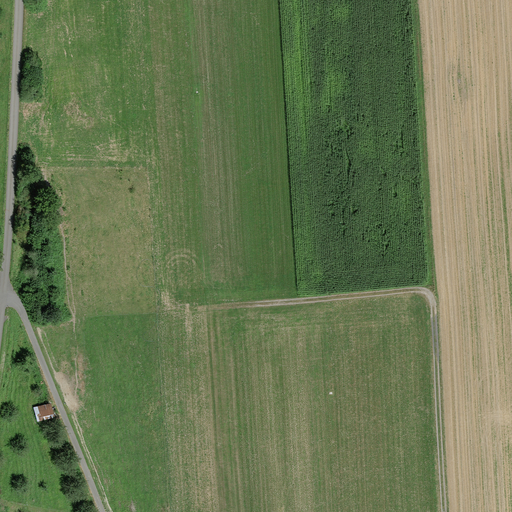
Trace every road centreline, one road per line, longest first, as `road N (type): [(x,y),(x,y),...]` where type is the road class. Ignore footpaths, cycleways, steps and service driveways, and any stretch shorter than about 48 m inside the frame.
road 1 (track): [(202,309),(426,295),(434,309),(445,511)]
road 2 (unclassified): [(0,326),(18,0)]
